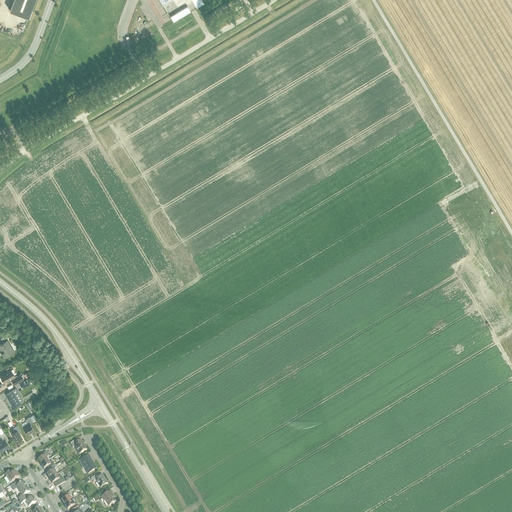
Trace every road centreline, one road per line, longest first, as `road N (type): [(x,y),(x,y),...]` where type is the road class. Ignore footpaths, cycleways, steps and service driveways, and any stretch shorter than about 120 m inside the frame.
road 1 (unclassified): [(26,150),(177,59)]
road 2 (secondary): [(100,405),(51,328),(0,281)]
road 3 (secondary): [(165,511),(100,405)]
